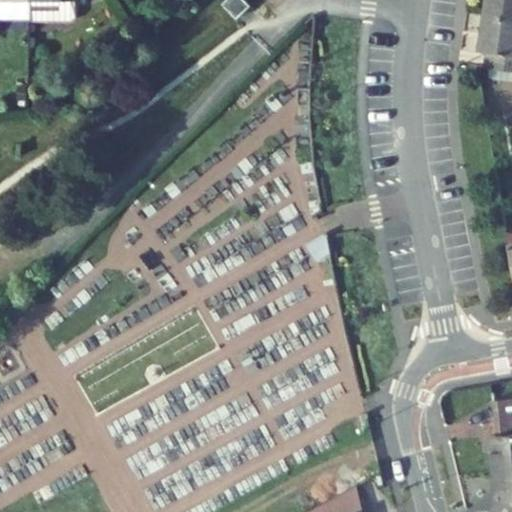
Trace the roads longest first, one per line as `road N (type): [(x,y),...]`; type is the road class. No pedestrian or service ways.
road 1 (track): [(0,296),(73,236),(311,3),(415,13)]
road 2 (residential): [(417,0),(410,136),(446,337)]
road 3 (residential): [(446,337),(415,374),(407,402),(430,511)]
